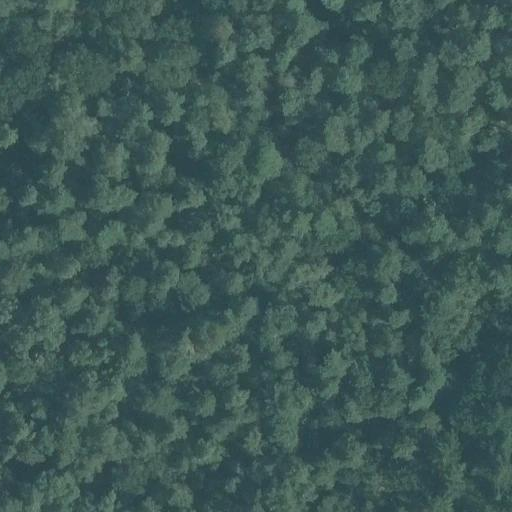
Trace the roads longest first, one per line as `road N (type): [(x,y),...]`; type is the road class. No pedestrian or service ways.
road 1 (track): [(144,32),(511,318)]
road 2 (track): [(93,0),(0,115)]
road 3 (track): [(447,412),(361,511)]
